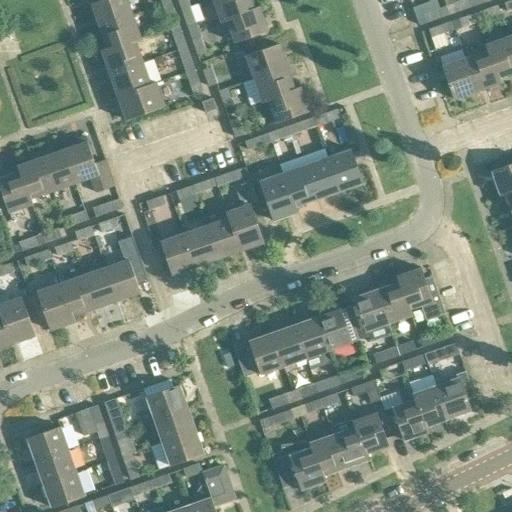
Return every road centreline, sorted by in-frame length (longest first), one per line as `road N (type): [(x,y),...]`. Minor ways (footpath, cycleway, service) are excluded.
road 1 (residential): [(0,397),(426,222)]
road 2 (residential): [(508,389),(459,254),(426,222)]
road 3 (residential): [(417,151),(363,0)]
road 4 (tertiary): [(398,511),(511,456)]
